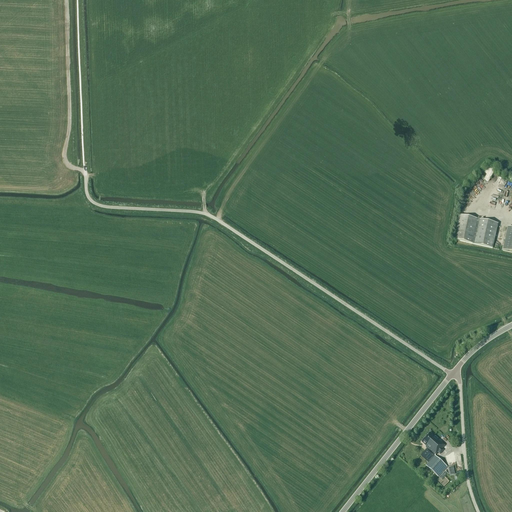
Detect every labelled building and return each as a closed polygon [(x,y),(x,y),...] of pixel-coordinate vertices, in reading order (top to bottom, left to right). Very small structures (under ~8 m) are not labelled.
[(495,168),(491,166),(484,180),(488,182),(491,175),(495,168)] [(492,249),(498,224),(459,216),(453,240),(492,249)] [(511,228),(508,227),(502,251),(511,253),(511,228)] [(442,449),(445,445),(435,436),(434,437),(430,433),(421,442),(426,446),(425,447),(427,449),(421,456),(428,463),(426,466),(438,477),(447,467),(435,456),(438,453),(440,454),(443,450),(442,449)] [(444,485),(450,480),(444,473),(438,479),(444,485)]
